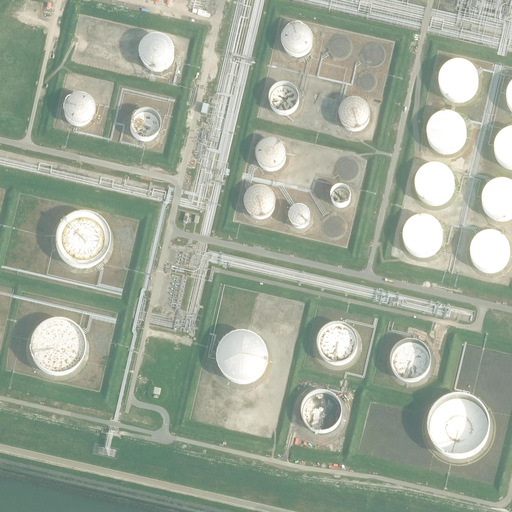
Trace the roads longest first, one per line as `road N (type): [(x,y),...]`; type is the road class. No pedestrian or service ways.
road 1 (unclassified): [(280,511),(0,447)]
road 2 (unknown): [(222,271),(468,328),(477,326),(484,304)]
